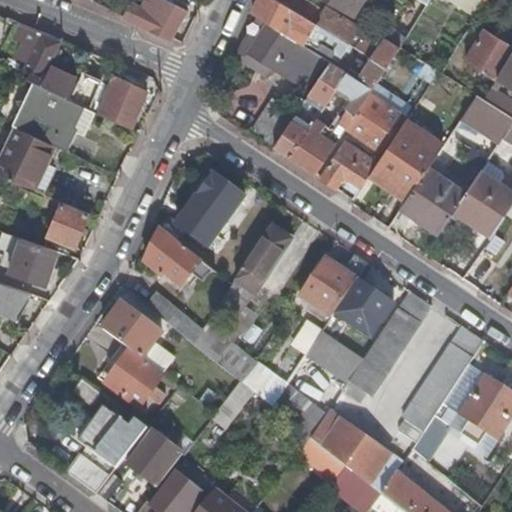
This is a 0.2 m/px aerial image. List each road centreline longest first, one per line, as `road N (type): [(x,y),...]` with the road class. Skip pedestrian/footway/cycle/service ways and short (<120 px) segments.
road 1 (residential): [(174,112),(511,341)]
road 2 (residential): [(174,112),(102,261),(0,413)]
road 3 (residential): [(196,74),(18,0)]
